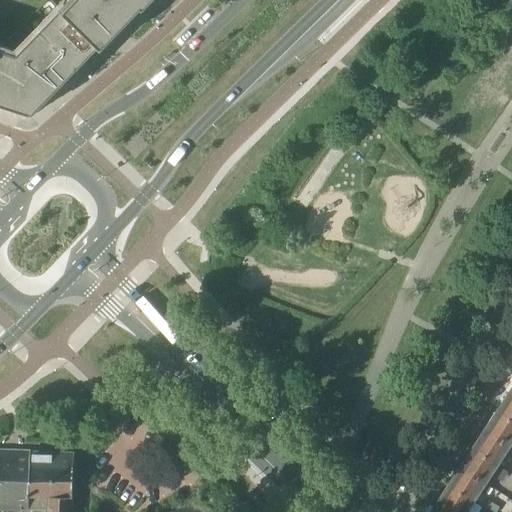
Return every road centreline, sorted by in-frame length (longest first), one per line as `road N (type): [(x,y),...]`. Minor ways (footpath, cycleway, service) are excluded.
road 1 (secondary): [(105,238),(190,135),(332,0)]
road 2 (tertiary): [(339,511),(148,326)]
road 3 (secondary): [(244,0),(150,89),(97,119),(48,170)]
road 4 (residential): [(375,511),(511,299)]
